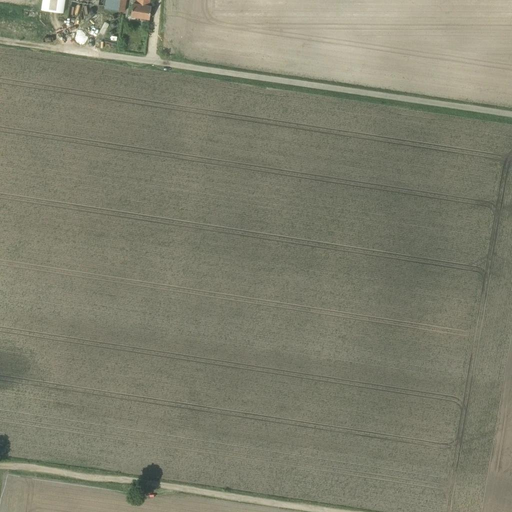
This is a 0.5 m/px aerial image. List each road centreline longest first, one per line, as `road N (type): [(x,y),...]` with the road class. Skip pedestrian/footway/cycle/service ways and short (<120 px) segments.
road 1 (unclassified): [(511,111),(104,52)]
road 2 (track): [(0,464),(332,511)]
